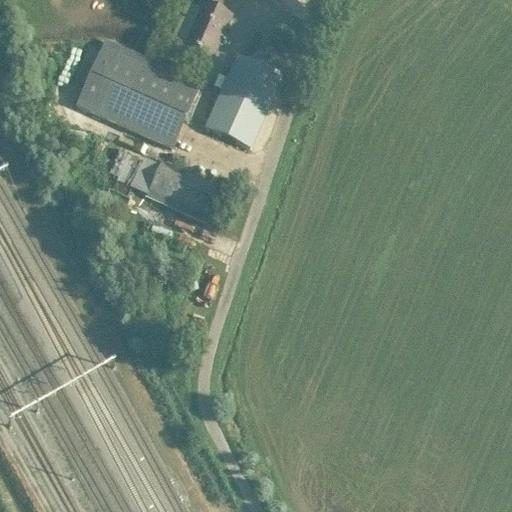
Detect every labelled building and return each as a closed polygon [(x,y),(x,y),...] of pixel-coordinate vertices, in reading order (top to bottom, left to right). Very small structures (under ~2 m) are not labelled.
[(223,15),(230,0),(201,0),(199,6),(203,8),(184,49),(212,61),(231,19),(223,15)] [(103,48),(76,107),(172,150),(198,91),(103,48)] [(235,60),(202,132),(245,152),(278,79),(235,60)] [(128,187),(140,162),(119,152),(107,177),(128,187)] [(207,226),(221,193),(161,166),(147,198),(207,226)]
